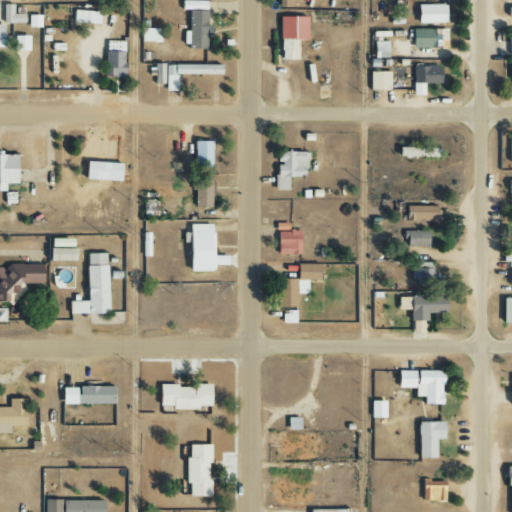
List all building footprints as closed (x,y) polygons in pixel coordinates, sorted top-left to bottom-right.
[(205,1),(180,0),(180,10),(188,10),(187,48),(205,49),(205,1)] [(23,14),(12,14),(12,4),(1,4),(2,23),(23,23),(23,14)] [(443,4),(415,5),(416,24),(444,22),(443,4)] [(99,11),(73,10),(72,23),(98,24),(99,11)] [(40,27),(40,15),(28,15),(28,27),(40,27)] [(295,60),(295,40),(305,40),(306,17),(278,16),(277,60),(295,60)] [(159,42),(159,29),(140,28),(139,42),(159,42)] [(446,28),(411,29),(411,48),(446,47),(446,28)] [(28,51),(28,35),(12,36),(12,51),(28,51)] [(103,77),(122,77),(124,42),(105,41),(103,77)] [(372,58),(386,58),(386,42),(372,41),(372,58)] [(162,84),(163,64),(153,64),(153,84),(162,84)] [(176,74),(219,75),(219,66),(164,64),(164,91),(176,91),(176,74)] [(423,95),(423,84),(439,83),(438,66),(412,67),(412,95),(423,95)] [(388,72),(368,71),(368,90),(388,91),(388,72)] [(211,141),(194,141),(193,167),(210,167),(211,141)] [(438,157),(438,148),(396,147),(396,156),(438,157)] [(273,164),(274,191),(286,190),(286,177),(305,177),(305,152),(276,152),(276,164),(273,164)] [(0,191),(3,191),(3,184),(14,184),(14,154),(0,153),(0,191)] [(211,207),(210,181),(193,182),(194,208),(211,207)] [(435,222),(435,206),(406,205),(406,221),(435,222)] [(298,230),(287,230),(287,223),(274,223),(275,255),(299,255),(298,230)] [(187,272),(209,271),(208,235),(209,235),(209,224),(186,225),(187,272)] [(427,246),(427,230),(405,231),(405,247),(427,246)] [(70,239),(47,238),(47,247),(69,248),(70,239)] [(71,261),(71,248),(46,249),(46,261),(71,261)] [(68,314),(105,314),(104,253),(84,254),(85,301),(67,301),(68,314)] [(432,263),(413,263),(413,284),(432,284),(432,263)] [(295,307),(295,294),(307,294),(306,281),(317,280),(317,264),(294,264),(294,279),(276,279),(277,307),(295,307)] [(0,301),(4,302),(4,293),(14,293),(14,283),(42,283),(42,266),(0,265),(0,301)] [(408,321),(426,321),(425,313),(444,313),(443,295),(408,296),(408,321)] [(411,333),(422,333),(422,322),(412,321),(411,333)] [(422,405),(440,404),(439,371),(395,372),(395,388),(412,388),(413,396),(422,396),(422,405)] [(208,385),(156,385),(157,406),(169,406),(169,409),(209,409),(208,385)] [(112,404),(111,387),(59,387),(59,404),(112,404)] [(7,426),(23,426),(22,399),(7,400),(7,408),(0,407),(0,433),(7,434),(7,426)] [(369,418),(384,418),(383,401),(369,401),(369,418)] [(298,417),(285,418),(285,430),(298,430),(298,417)] [(416,458),(434,458),(433,439),(441,439),(441,422),(416,422),(416,458)] [(282,440),(282,457),(307,456),(307,439),(282,440)] [(208,445),(187,445),(187,457),(185,457),(185,497),(209,496),(208,445)] [(305,491),(304,480),(297,480),(297,472),(282,473),(282,498),(294,498),(294,492),(305,491)] [(419,501),(444,501),(444,481),(419,481),(419,501)] [(100,511),(101,501),(43,500),(42,511),(100,511)]
